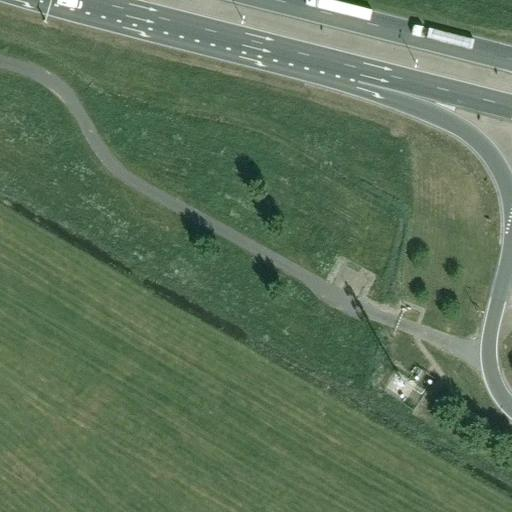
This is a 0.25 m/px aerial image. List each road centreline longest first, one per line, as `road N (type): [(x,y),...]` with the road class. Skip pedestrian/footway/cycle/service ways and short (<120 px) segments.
road 1 (trunk): [(85,0),(336,62)]
road 2 (trunk): [(511,59),(271,0)]
road 3 (trunk): [(336,62),(433,109),(472,138),(501,177),(511,215)]
road 4 (trunk): [(336,62),(511,108)]
